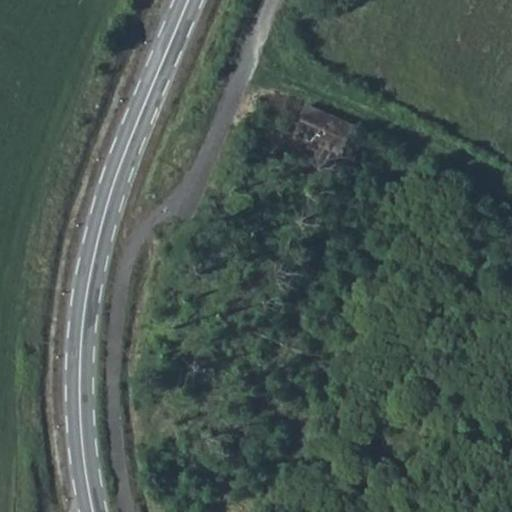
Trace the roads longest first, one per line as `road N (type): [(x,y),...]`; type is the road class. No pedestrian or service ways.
road 1 (tertiary): [(92,511),(77,378),(87,285),(106,200),(191,0)]
road 2 (track): [(244,64),(511,192)]
